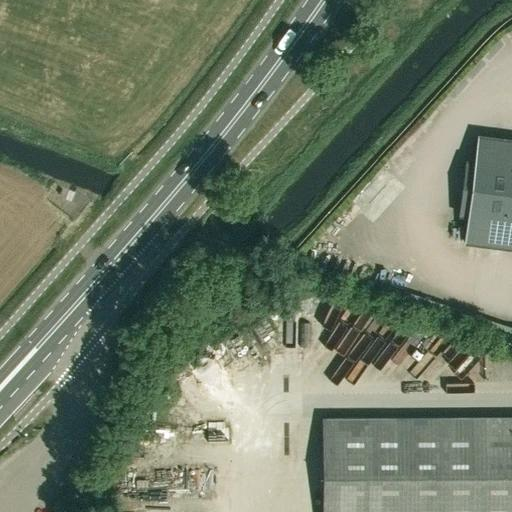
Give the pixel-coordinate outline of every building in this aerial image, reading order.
[(467,226),(511,231),(511,159),(476,155),(475,164),(465,163),(459,215),(468,216),(467,226)] [(368,218),(399,183),(375,161),(343,197),(368,218)] [(297,299),(297,308),(320,308),(320,300),(297,299)] [(498,373),(501,362),(475,357),(473,368),(498,373)] [(98,410),(106,383),(96,380),(88,407),(98,410)] [(323,511),(511,511),(511,416),(323,419),(323,511)]
